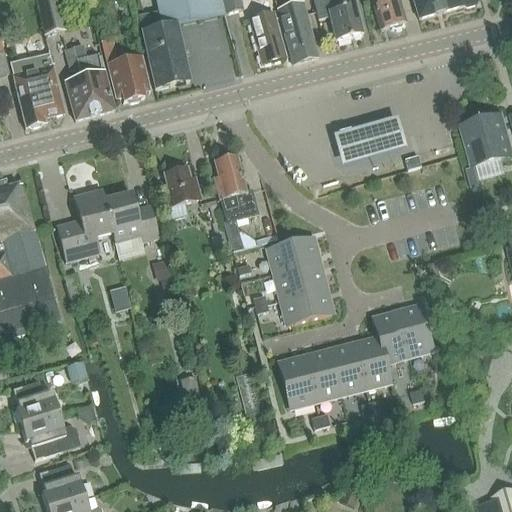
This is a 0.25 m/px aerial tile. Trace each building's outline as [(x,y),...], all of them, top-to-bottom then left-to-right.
[(34,0),(44,39),(64,34),(55,0),(34,0)] [(156,0),(162,31),(141,35),(154,93),(189,86),(180,48),(176,28),(224,18),(218,0),(156,0)] [(220,0),(225,17),(242,12),(238,0),(220,0)] [(312,0),(318,22),(329,20),(335,44),(362,38),(352,0),(312,0)] [(370,0),(380,34),(389,31),(391,31),(394,32),(400,31),(401,28),(405,26),(401,13),(397,0),(370,0)] [(411,0),(418,22),(479,5),(477,0),(411,0)] [(292,67),(318,60),(303,5),(277,12),(292,67)] [(248,22),(261,67),(285,61),(273,16),(248,22)] [(144,101),(143,97),(149,95),(141,61),(117,67),(111,43),(100,46),(106,70),(107,69),(115,104),(121,102),(123,106),(144,101)] [(75,125),(114,114),(104,74),(101,58),(85,62),(82,49),(64,54),(70,74),(78,72),(80,81),(64,85),(75,125)] [(3,55),(1,56),(0,56),(0,78),(8,77),(3,55)] [(12,81),(25,132),(45,127),(44,124),(64,119),(49,57),(10,67),(13,81),(12,81)] [(501,122),(461,132),(472,172),(511,162),(501,122)] [(336,169),(338,175),(406,157),(404,150),(399,131),(397,125),(330,144),(331,150),(336,169)] [(404,163),(407,174),(420,170),(417,159),(404,163)] [(214,182),(226,227),(257,219),(250,193),(245,195),(235,160),(213,166),(217,181),(214,182)] [(182,173),(164,178),(167,193),(165,194),(169,211),(165,212),(168,223),(187,218),(184,207),(201,203),(195,182),(185,184),(182,173)] [(5,184),(0,185),(0,250),(4,250),(12,279),(44,270),(21,188),(7,192),(5,184)] [(104,204),(101,194),(73,202),(79,225),(56,231),(65,266),(100,257),(95,241),(111,237),(112,237),(104,204)] [(112,237),(111,237),(114,247),(140,240),(142,246),(157,242),(150,214),(136,218),(130,197),(104,204),(112,237)] [(319,267),(312,242),(266,253),(273,279),(319,267)] [(4,250),(0,250),(0,338),(59,322),(44,270),(12,279),(4,250)] [(319,267),(273,279),(279,303),(325,291),(319,267)] [(248,268),(236,271),(238,279),(250,276),(248,268)] [(73,306),(84,302),(76,276),(64,280),(73,306)] [(325,291),(279,303),(286,329),(332,318),(325,291)] [(252,302),(254,310),(266,307),(264,299),(252,302)] [(266,307),(254,310),(256,318),(268,315),(266,307)] [(409,362),(434,355),(422,309),(397,315),(409,362)] [(397,315),(371,322),(376,341),(383,368),(384,368),(409,362),(397,315)] [(376,341),(352,347),(364,394),(389,387),(384,368),(383,368),(376,341)] [(339,400),(364,394),(352,347),(327,354),(339,400)] [(303,360),(315,407),(339,400),(327,354),(303,360)] [(289,413),(315,407),(303,360),(277,367),(289,413)] [(179,382),(185,407),(201,404),(196,378),(179,382)] [(15,414),(20,430),(58,418),(51,396),(42,399),(38,386),(12,394),(18,413),(15,414)] [(425,392),(417,395),(420,406),(428,404),(425,392)] [(417,395),(409,397),(412,408),(420,406),(417,395)] [(375,405),(368,407),(371,419),(378,417),(375,405)] [(368,407),(360,409),(363,421),(371,419),(368,407)] [(33,426),(20,430),(25,446),(28,445),(34,464),(69,453),(80,450),(74,433),(69,430),(62,432),(58,418),(33,426)] [(326,418),(318,420),(321,432),(329,430),(326,418)] [(318,420),(310,422),(313,434),(321,432),(318,420)] [(45,511),(52,511),(84,502),(77,480),(73,481),(69,468),(38,478),(44,497),(41,498),(45,511)] [(492,504),(476,509),(476,511),(511,511),(511,496),(492,502),(492,504)] [(87,511),(84,502),(52,511),(99,511),(100,511),(97,511),(87,511)]
